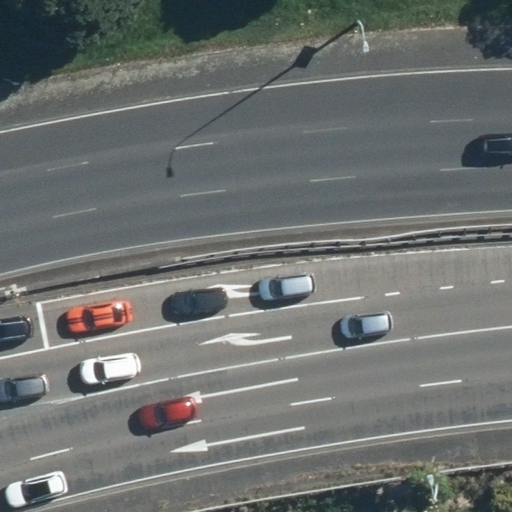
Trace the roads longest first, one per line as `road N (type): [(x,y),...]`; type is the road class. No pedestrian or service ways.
road 1 (primary): [(511,368),(257,410),(0,475)]
road 2 (secondary): [(511,296),(427,299),(0,356)]
road 3 (primary): [(28,190),(172,163),(511,125)]
